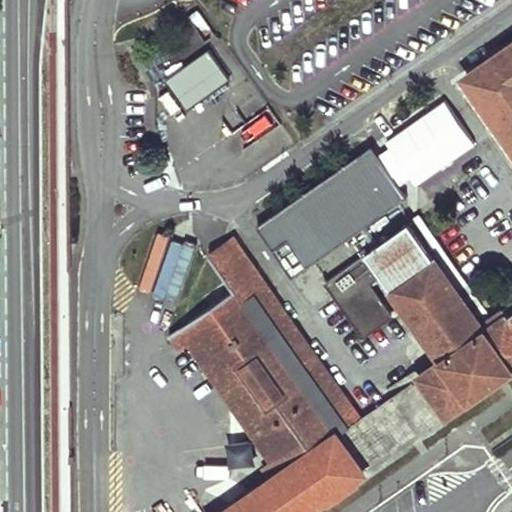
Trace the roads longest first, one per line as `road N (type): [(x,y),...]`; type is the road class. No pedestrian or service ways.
road 1 (secondary): [(23,0),(24,511)]
road 2 (unknown): [(438,64),(511,191)]
